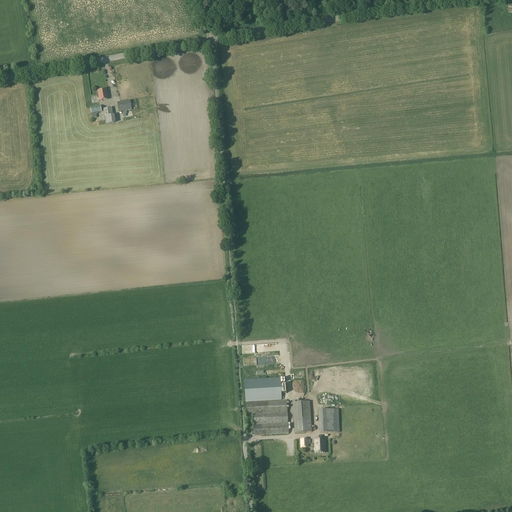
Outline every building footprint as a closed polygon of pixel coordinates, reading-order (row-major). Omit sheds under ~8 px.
[(99,101),(108,99),(106,90),(98,91),(99,101)] [(119,112),(132,110),(130,100),(117,103),(119,112)] [(92,118),(97,118),(96,113),(101,112),(100,106),(91,108),(92,114),(92,118)] [(106,124),(114,123),(112,108),(104,110),(106,124)] [(280,378),(244,381),(245,401),(245,402),(281,400),(280,393),(286,393),(285,384),(280,385),(280,378)] [(288,434),(286,412),(286,401),(245,403),(246,412),(252,412),(253,425),(254,436),(288,434)] [(295,432),(311,431),(309,402),(293,404),(295,432)] [(321,432),(339,431),(338,410),(319,411),(321,432)] [(315,453),(325,453),(325,439),(314,439),(315,453)]
